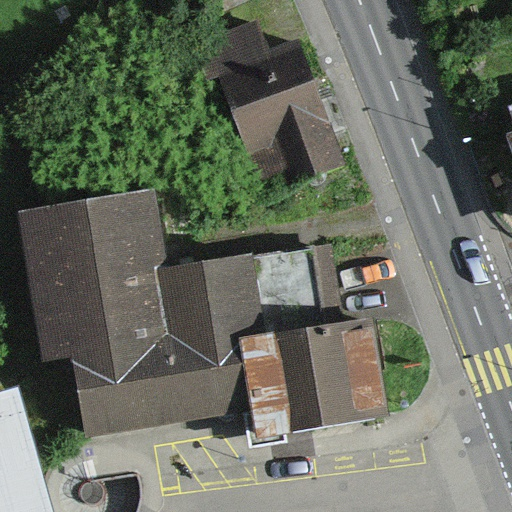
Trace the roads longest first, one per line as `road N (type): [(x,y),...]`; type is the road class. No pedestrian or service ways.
road 1 (tertiary): [(356,0),(477,306)]
road 2 (residential): [(242,511),(511,481)]
